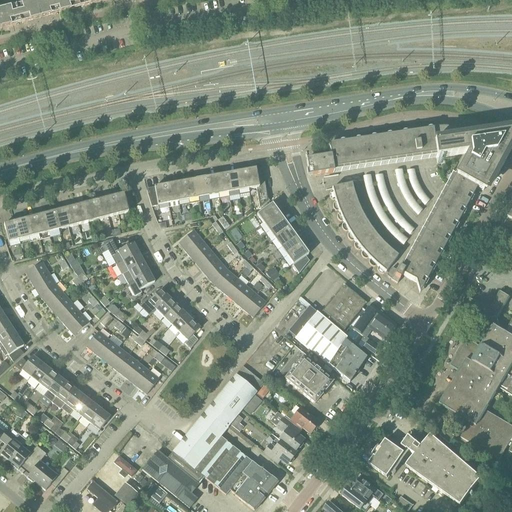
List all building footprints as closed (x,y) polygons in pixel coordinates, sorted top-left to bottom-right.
[(41,0),(36,2),(35,2),(40,20),(40,19),(45,18),(60,14),(55,0),(41,0)] [(55,0),(60,14),(79,9),(77,0),(55,0)] [(77,0),(79,9),(99,4),(98,0),(77,0)] [(35,2),(15,7),(20,25),(33,21),(40,20),(35,2)] [(0,28),(0,30),(20,25),(15,7),(0,11),(0,28)] [(432,130),(435,155),(436,159),(438,158),(438,161),(437,162),(437,163),(438,164),(438,165),(439,165),(440,165),(441,165),(441,164),(442,164),(442,163),(442,162),(442,161),(441,160),(441,158),(466,154),(454,177),(453,178),(476,190),(476,189),(482,193),(511,137),(511,131),(503,133),(479,136),(476,135),(473,134),(470,133),(467,132),(464,131),(461,130),(457,129),(454,129),(451,128),(447,128),(444,128),(441,128),(437,128),(434,128),(433,129),(433,130),(432,130)] [(426,131),(407,134),(406,134),(405,133),(404,133),(403,133),(402,133),(402,134),(401,134),(401,135),(391,136),(390,136),(389,135),(388,135),(387,136),(386,136),(386,137),(385,137),(375,139),(375,138),(374,138),(373,138),(372,138),(371,138),(370,139),(370,140),(360,141),(359,141),(358,140),(357,140),(356,140),(355,140),(355,141),(354,141),(354,142),(344,143),(343,143),(342,142),(341,142),(341,143),(340,143),(339,143),(339,144),(338,144),(328,146),(330,157),(305,161),(308,178),(436,159),(435,155),(432,130),(431,130),(430,130),(430,129),(429,129),(428,130),(427,130),(426,131)] [(249,173),(245,174),(248,191),(255,189),(259,209),(269,202),(267,199),(265,188),(261,164),(260,164),(259,164),(257,165),(256,165),(254,166),(253,167),(252,168),(250,169),(249,170),(249,171),(249,173)] [(238,192),(248,191),(245,174),(241,175),(241,173),(235,174),(238,192)] [(228,194),(238,192),(235,174),(229,175),(229,177),(225,178),(228,194)] [(228,194),(225,178),(221,179),(221,176),(215,178),(218,196),(228,194)] [(476,190),(453,178),(454,177),(451,176),(449,179),(448,179),(448,178),(447,178),(446,178),(445,179),(444,180),(444,181),(445,182),(446,183),(447,183),(401,267),(398,266),(395,271),(391,269),(386,276),(391,280),(390,281),(396,285),(401,276),(415,283),(418,295),(423,287),(424,288),(427,282),(426,281),(431,273),(432,274),(435,268),(433,268),(438,259),(440,260),(442,254),(441,254),(446,245),(447,246),(450,240),(449,240),(453,231),(455,232),(458,226),(456,226),(461,217),(462,218),(465,212),(464,212),(468,203),(470,204),(473,199),(471,198),(476,190)] [(218,196),(215,178),(208,179),(209,181),(205,181),(208,198),(218,196)] [(208,198),(205,181),(201,182),(201,180),(194,181),(198,200),(208,198)] [(198,200),(194,181),(188,182),(189,184),(185,185),(188,201),(198,200)] [(188,201),(185,185),(181,186),(181,184),(174,185),(178,203),(188,201)] [(165,189),(168,205),(178,203),(174,185),(168,186),(169,188),(165,189)] [(332,193),(330,193),(329,194),(329,195),(329,196),(329,197),(329,198),(330,199),(330,200),(331,200),(331,201),(332,201),(334,201),(354,196),(356,195),(354,185),(351,186),(351,185),(325,191),(331,190),(332,193)] [(168,205),(165,189),(161,189),(160,187),(154,188),(157,207),(168,205)] [(113,200),(117,216),(128,214),(123,195),(116,197),(117,199),(113,200)] [(356,195),(354,196),(334,201),(335,203),(333,204),(333,205),(332,206),(332,207),(332,208),(333,209),(333,210),(334,211),(335,212),(336,212),(338,211),(360,204),(359,203),(356,195)] [(107,219),(117,216),(113,200),(109,201),(109,199),(103,200),(107,219)] [(98,221),(107,219),(103,200),(97,202),(97,204),(93,205),(98,221)] [(98,221),(93,205),(89,206),(89,204),(83,205),(88,224),(98,221)] [(339,214),(337,215),(337,216),(336,217),(336,218),(337,219),(337,220),(337,221),(338,221),(339,222),(340,223),(342,222),(363,212),(360,204),(338,211),(339,214)] [(77,209),(73,210),(78,226),(88,224),(83,205),(77,207),(77,209)] [(262,225),(276,215),(273,212),(275,211),(271,205),(256,216),(262,225)] [(68,229),(78,226),(73,210),(70,211),(69,209),(63,211),(68,229)] [(58,231),(68,229),(63,211),(57,212),(58,214),(54,215),(58,231)] [(346,233),(347,232),(368,221),(367,220),(363,212),(342,222),(343,224),(342,225),(341,226),(341,227),(341,228),(341,229),(342,230),(343,231),(343,232),(344,232),(345,232),(346,233)] [(48,234),(58,231),(54,215),(50,216),(49,214),(43,216),(48,234)] [(262,225),(268,233),(283,222),(280,217),(278,219),(276,215),(262,225)] [(34,220),(38,236),(48,234),(43,216),(37,217),(38,219),(34,220)] [(28,239),(38,236),(34,220),(30,221),(30,219),(23,221),(28,239)] [(18,242),(28,239),(23,221),(17,222),(18,224),(14,225),(18,242)] [(352,242),(353,241),(370,230),(373,229),(372,228),(368,221),(347,232),(349,234),(347,235),(347,236),(347,237),(347,238),(347,239),(348,240),(349,241),(350,242),(351,242),(352,242)] [(283,222),(268,233),(274,242),(288,232),(285,229),(287,227),(283,222)] [(8,244),(18,242),(14,225),(10,226),(10,224),(3,226),(8,244)] [(373,229),(370,230),(353,241),(355,244),(353,245),(353,246),(353,247),(354,247),(354,248),(354,249),(355,250),(356,251),(357,251),(358,252),(359,252),(360,250),(376,238),(379,236),(378,236),(373,229)] [(178,245),(186,255),(201,242),(193,232),(178,245)] [(274,242),(280,250),(295,239),(292,234),(290,235),(288,232),(274,242)] [(379,236),(376,238),(360,250),(362,252),(361,254),(360,255),(361,255),(361,256),(361,257),(362,258),(362,259),(363,259),(364,260),(365,260),(366,260),(368,259),(385,243),(384,243),(379,236)] [(280,250),(286,258),(300,248),(297,245),(299,244),(295,239),(280,250)] [(138,254),(133,244),(118,253),(112,242),(101,248),(104,253),(107,252),(115,266),(138,254)] [(210,252),(201,242),(186,255),(194,264),(210,252)] [(385,243),(368,259),(370,260),(368,262),(368,263),(368,264),(369,265),(370,266),(370,267),(371,267),(372,268),(373,268),(374,268),(376,266),(390,252),(392,250),(391,249),(385,243)] [(302,252),(300,248),(286,258),(292,267),(298,275),(309,262),(306,257),(308,256),(304,250),(302,252)] [(392,250),(390,252),(376,266),(378,268),(376,270),(377,271),(377,272),(378,273),(378,274),(379,274),(380,275),(381,275),(382,275),(383,275),(384,273),(385,274),(397,258),(398,255),(392,250)] [(194,264),(203,274),(218,262),(210,252),(194,264)] [(121,276),(122,275),(143,264),(138,254),(115,266),(121,276)] [(226,271),(218,262),(203,274),(212,285),(226,271)] [(25,274),(31,285),(48,275),(42,264),(25,274)] [(149,274),(143,264),(122,275),(127,285),(149,274)] [(271,282),(278,277),(272,269),(266,274),(271,282)] [(236,280),(226,271),(212,285),(223,295),(236,280)] [(154,283),(149,274),(127,285),(134,298),(141,294),(139,291),(154,283)] [(48,275),(31,285),(39,298),(55,286),(48,275)] [(246,288),(236,280),(223,295),(233,303),(246,288)] [(64,296),(55,286),(39,298),(49,309),(64,296)] [(319,316),(331,326),(341,335),(345,330),(365,304),(343,286),(322,312),(319,316)] [(255,296),(246,288),(233,303),(243,311),(255,296)] [(148,318),(155,311),(168,299),(160,291),(151,300),(149,297),(138,308),(148,318)] [(450,412),(447,418),(459,424),(462,426),(465,421),(469,424),(460,439),(499,462),(510,442),(511,443),(511,446),(509,452),(511,454),(511,320),(505,333),(501,331),(498,319),(510,298),(500,291),(491,306),(485,307),(470,299),(464,309),(485,322),(488,334),(480,349),(466,341),(451,367),(459,372),(439,406),(450,412)] [(49,309),(57,319),(72,306),(64,296),(49,309)] [(255,296),(243,311),(252,319),(265,304),(255,296)] [(175,306),(168,299),(155,311),(163,319),(175,306)] [(81,315),(72,306),(57,319),(66,328),(81,315)] [(175,306),(163,319),(171,326),(183,314),(175,306)] [(367,309),(360,320),(366,325),(374,313),(367,309)] [(366,325),(360,320),(353,328),(353,329),(356,332),(360,335),(366,327),(386,342),(395,329),(374,313),(366,325)] [(191,322),(183,314),(171,326),(179,334),(191,322)] [(89,325),(81,315),(66,328),(74,337),(89,325)] [(108,315),(100,324),(104,328),(112,320),(108,315)] [(298,342),(327,366),(349,384),(366,359),(344,341),(346,339),(342,336),(341,335),(331,326),(319,316),(298,342)] [(0,323),(0,335),(11,329),(5,320),(0,323)] [(199,330),(191,322),(179,334),(187,342),(184,345),(190,351),(198,341),(193,336),(199,330)] [(17,338),(11,329),(0,335),(0,349),(2,348),(17,338)] [(96,356),(108,341),(98,333),(86,348),(96,356)] [(23,355),(19,350),(23,347),(17,338),(2,348),(0,349),(4,357),(7,355),(13,364),(23,355)] [(106,364),(118,349),(108,341),(96,356),(106,364)] [(366,346),(362,351),(372,358),(379,348),(370,342),(366,346)] [(128,357),(118,349),(106,364),(116,372),(128,357)] [(128,357),(116,372),(126,380),(138,365),(128,357)] [(30,378),(40,364),(32,358),(21,371),(30,378)] [(302,359),(284,381),(314,405),(331,384),(302,359)] [(49,371),(40,364),(30,378),(38,385),(49,371)] [(136,388),(148,373),(138,365),(126,380),(136,388)] [(58,378),(49,371),(38,385),(47,392),(58,378)] [(158,381),(148,373),(136,388),(146,396),(158,381)] [(206,412),(172,453),(166,460),(157,452),(141,471),(188,510),(196,500),(190,495),(203,479),(206,481),(225,497),(229,492),(235,496),(234,497),(253,511),(263,500),(262,499),(265,495),(267,496),(276,484),(258,469),(258,470),(251,464),(220,438),(227,429),(256,394),(234,377),(206,412)] [(66,385),(58,378),(47,392),(44,396),(52,403),(56,399),(66,385)] [(262,400),(271,389),(265,384),(256,395),(262,400)] [(25,385),(18,394),(21,397),(29,388),(25,385)] [(75,391),(66,385),(56,399),(64,405),(75,391)] [(84,398),(75,391),(64,405),(61,409),(70,416),(73,412),(84,398)] [(81,419),(92,405),(84,398),(73,412),(81,419)] [(101,412),(92,405),(81,419),(90,426),(101,412)] [(300,411),(295,418),(289,413),(285,417),(296,426),(295,426),(300,431),(301,429),(309,435),(313,431),(315,431),(317,428),(317,426),(318,425),(305,414),(305,415),(300,411)] [(101,412),(90,426),(99,432),(109,418),(101,412)] [(280,439),(281,441),(296,454),(298,450),(300,450),(303,446),(302,444),(302,442),(292,434),(295,429),(283,419),(276,428),(281,432),(282,435),(280,439)] [(0,441),(3,444),(10,434),(6,430),(3,434),(0,431),(0,441)] [(443,431),(442,432),(439,437),(449,445),(454,437),(443,431)] [(15,438),(10,434),(3,444),(7,447),(0,456),(9,463),(21,449),(12,442),(15,438)] [(414,456),(405,468),(460,507),(471,492),(481,480),(430,436),(420,448),(408,437),(401,447),(406,451),(407,451),(414,456)] [(296,454),(281,441),(275,448),(273,448),(269,445),(263,454),(272,462),(276,457),(287,465),(288,464),(289,465),(290,465),(293,461),(293,460),(292,459),(296,454)] [(404,455),(392,446),(385,441),(380,449),(378,448),(371,457),(373,458),(368,466),(387,479),(404,455)] [(25,462),(29,466),(41,452),(36,448),(30,456),(21,449),(9,463),(11,465),(10,466),(17,472),(25,462)] [(46,455),(41,452),(29,466),(34,469),(26,479),(33,485),(34,484),(36,485),(48,471),(39,463),(46,455)] [(109,466),(125,476),(130,468),(115,458),(109,466)] [(48,471),(36,485),(45,492),(52,484),(56,487),(54,490),(55,490),(68,473),(63,470),(59,474),(55,471),(52,474),(48,471)] [(139,475),(134,481),(138,484),(143,479),(139,475)] [(368,507),(371,503),(374,499),(378,503),(383,496),(369,485),(365,481),(363,484),(357,480),(349,490),(348,490),(342,498),(360,511),(361,511),(362,511),(366,511),(370,508),(368,507)] [(108,511),(116,511),(119,509),(89,485),(83,492),(108,511)] [(124,485),(114,497),(127,508),(137,495),(124,485)] [(166,496),(154,486),(146,495),(158,505),(166,496)] [(389,506),(392,502),(386,498),(383,502),(389,506)]
